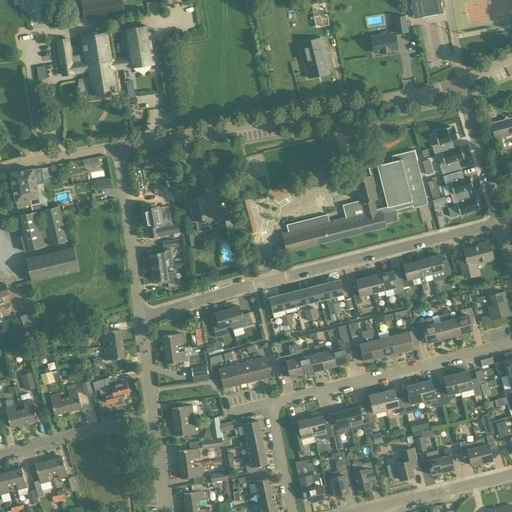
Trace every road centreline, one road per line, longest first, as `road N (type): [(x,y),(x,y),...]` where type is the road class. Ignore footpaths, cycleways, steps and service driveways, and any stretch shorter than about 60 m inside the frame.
road 1 (residential): [(139,315),(500,222)]
road 2 (tertiary): [(116,146),(462,86)]
road 3 (residential): [(272,400),(511,344)]
road 4 (residential): [(139,315),(116,146)]
road 5 (residential): [(0,456),(152,415)]
road 6 (residential): [(500,222),(462,86)]
road 7 (residential): [(394,504),(511,474)]
